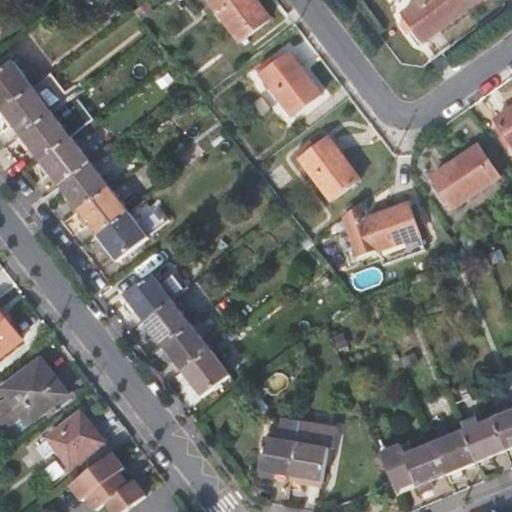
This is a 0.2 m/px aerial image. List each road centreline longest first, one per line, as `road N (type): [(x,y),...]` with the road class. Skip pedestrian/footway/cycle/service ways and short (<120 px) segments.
road 1 (residential): [(220,511),(0,220)]
road 2 (residential): [(302,0),(391,120),(421,120),(511,57)]
